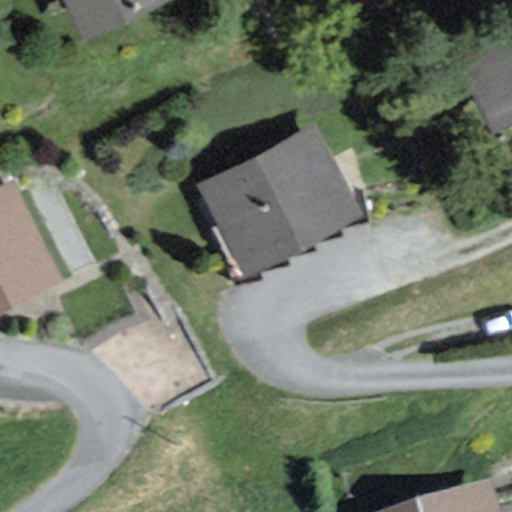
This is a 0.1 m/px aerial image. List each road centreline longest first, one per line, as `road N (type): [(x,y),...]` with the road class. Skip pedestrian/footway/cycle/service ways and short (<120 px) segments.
road 1 (residential): [(511,370),(340,380),(302,373),(276,337),(283,313),(511,230)]
road 2 (residential): [(34,511),(73,481),(97,446),(97,409),(57,374),(0,361)]
